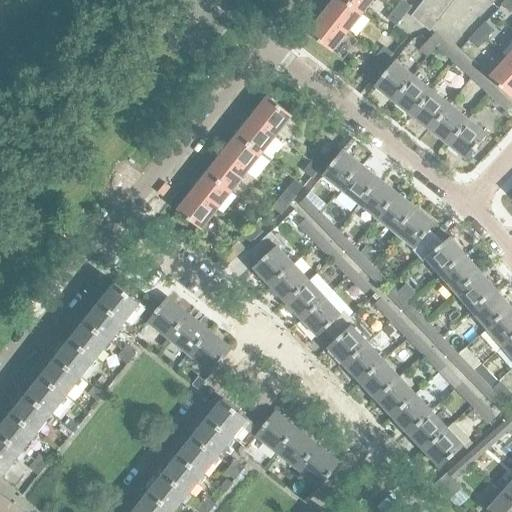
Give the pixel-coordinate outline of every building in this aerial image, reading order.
[(348,32),(363,13),(345,0),(334,0),(324,13),(348,32)] [(345,0),(363,13),(373,0),(345,0)] [(404,16),(411,7),(403,0),(396,9),(404,16)] [(439,21),(447,11),(433,0),(425,0),(421,6),(439,21)] [(433,0),(447,11),(455,1),(454,0),(433,0)] [(511,13),(511,12),(511,0),(508,0),(503,5),(511,13)] [(431,31),(439,21),(421,6),(412,17),(431,31)] [(397,25),(404,16),(396,9),(388,18),(397,25)] [(332,51),(348,32),(324,13),(309,32),(332,51)] [(479,32),(487,40),(495,31),(487,24),(479,32)] [(479,49),(487,40),(479,32),(471,41),(470,40),(461,50),(470,58),(479,49)] [(431,54),(438,46),(443,41),(436,33),(423,46),(431,54)] [(455,63),(461,57),(443,41),(438,46),(455,63)] [(377,56),(386,63),(393,54),(384,46),(377,56)] [(378,72),(386,63),(377,56),(370,65),(378,72)] [(472,78),(478,73),(461,57),(455,63),(472,78)] [(511,96),(511,63),(507,59),(490,77),(511,96)] [(414,76),(396,61),(395,61),(375,86),(394,101),(414,76)] [(489,94),(495,88),(478,73),(472,78),(489,94)] [(412,115),(432,90),(414,76),(394,101),(412,115)] [(507,111),(507,110),(511,104),(495,88),(489,94),(507,111)] [(431,130),(451,105),(432,90),(412,115),(431,130)] [(253,116),(277,135),(292,115),(268,96),(253,116)] [(449,144),(469,119),(451,105),(431,130),(449,144)] [(262,153),(277,135),(253,116),(238,135),(262,153)] [(469,119),(449,144),(468,159),(488,134),(469,119)] [(247,172),(262,153),(238,135),(223,153),(247,172)] [(342,189),(362,165),(343,150),(323,175),(342,189)] [(232,191),(247,172),(223,153),(208,172),(232,191)] [(312,162),(320,169),(328,160),(319,153),(312,162)] [(313,178),(320,169),(312,162),(304,172),(313,178)] [(360,204),(380,179),(362,165),(342,189),(360,204)] [(217,210),(232,191),(208,172),(193,191),(217,210)] [(378,218),(398,193),(380,179),(360,204),(378,218)] [(290,207),(298,197),(288,189),(280,198),(290,207)] [(202,229),(217,210),(193,191),(178,210),(202,229)] [(396,233),(416,208),(398,193),(378,218),(396,233)] [(300,204),(317,221),(330,204),(325,200),(321,205),(319,203),(316,206),(307,197),(300,204)] [(282,216),(290,207),(280,198),(273,208),(282,216)] [(317,221),(333,238),(339,230),(323,214),(331,204),(330,204),(317,221)] [(443,243),(438,237),(430,230),(436,223),(416,208),(396,233),(415,248),(414,250),(419,256),(424,261),(427,258),(443,243)] [(316,244),(323,237),(306,219),(298,226),(316,244)] [(255,224),(248,230),(256,238),(263,232),(255,224)] [(248,245),(256,238),(248,230),(241,237),(248,245)] [(333,238),(349,255),(356,247),(339,230),(333,238)] [(294,252),(288,257),(278,246),(281,242),(272,232),(251,252),(260,262),(254,268),(270,285),(294,263),(300,259),(294,252)] [(339,253),(323,237),(316,244),(331,260),(339,253)] [(442,276),(466,255),(450,237),(443,243),(427,258),(442,276)] [(349,255),(365,272),(372,264),(371,263),(377,255),(367,247),(362,253),(356,247),(349,255)] [(331,260),(347,277),(355,270),(339,253),(331,260)] [(458,294),(482,273),(466,255),(442,276),(458,294)] [(310,280),(294,263),(270,285),(286,302),(310,280)] [(372,264),(365,272),(382,289),(389,282),(372,264)] [(373,288),(355,270),(347,277),(365,295),(373,288)] [(473,311),(497,291),(482,273),(458,294),(473,311)] [(302,319),(326,297),(310,280),(286,302),(302,319)] [(0,428),(0,477),(1,478),(141,303),(116,283),(0,428)] [(405,312),(412,305),(394,287),(387,294),(405,312)] [(488,329),(511,308),(497,291),(473,311),(488,329)] [(169,339),(189,314),(167,297),(154,314),(148,322),(169,339)] [(331,336),(351,317),(345,310),(341,313),(326,297),(302,319),(318,336),(326,330),(331,336)] [(375,305),(390,321),(398,314),(382,298),(375,305)] [(154,314),(161,305),(155,300),(147,309),(154,314)] [(428,322),(412,305),(405,312),(421,329),(428,322)] [(503,347),(511,339),(511,308),(488,329),(503,347)] [(191,356),(211,331),(189,314),(169,339),(191,356)] [(390,321),(407,338),(414,331),(398,314),(390,321)] [(344,365),(368,342),(352,326),(356,323),(351,317),(331,336),(335,340),(328,347),(344,365)] [(445,339),(428,322),(421,329),(437,346),(445,339)] [(140,343),(146,335),(141,331),(135,339),(140,343)] [(213,373),(232,349),(211,331),(191,356),(213,373)] [(407,338),(423,355),(430,348),(414,331),(407,338)] [(461,356),(445,339),(437,346),(453,363),(461,356)] [(511,356),(511,339),(503,347),(511,356)] [(360,382),(384,360),(368,342),(344,365),(360,382)] [(128,345),(123,351),(133,358),(138,352),(128,345)] [(423,355),(439,372),(446,365),(430,348),(423,355)] [(128,364),(133,358),(123,351),(119,357),(128,364)] [(477,372),(461,356),(453,363),(470,379),(477,372)] [(376,399),(400,377),(384,360),(360,382),(376,399)] [(439,372),(455,389),(463,382),(446,365),(439,372)] [(493,389),(477,372),(470,379),(486,396),(493,389)] [(200,390),(206,382),(199,377),(193,385),(200,390)] [(392,416),(416,394),(400,377),(376,399),(392,416)] [(99,381),(94,388),(103,395),(108,389),(99,381)] [(455,389),(471,406),(479,399),(463,382),(455,389)] [(98,401),(103,395),(94,388),(89,394),(98,401)] [(509,405),(493,389),(486,396),(501,412),(509,405)] [(408,433),(432,411),(416,394),(392,416),(408,433)] [(133,511),(174,511),(248,419),(223,399),(133,511)] [(497,418),(479,399),(471,406),(489,424),(497,418)] [(277,453),(297,428),(275,411),(269,419),(256,436),(277,453)] [(424,450),(448,428),(432,411),(408,433),(424,450)] [(262,428),(269,419),(263,414),(255,423),(262,428)] [(509,432),(511,428),(511,417),(503,426),(509,432)] [(69,418),(65,425),(74,432),(79,426),(69,418)] [(441,467),(464,445),(465,446),(471,441),(455,423),(448,428),(424,450),(441,467)] [(69,438),(74,432),(65,425),(60,431),(69,438)] [(491,447),(509,432),(503,426),(485,441),(491,447)] [(299,470),(319,445),(297,428),(277,453),(299,470)] [(474,462),(491,447),(485,441),(468,457),(474,462)] [(321,487),(340,463),(319,445),(299,470),(321,487)] [(40,455),(35,462),(45,469),(50,462),(40,455)] [(455,480),(474,462),(468,457),(449,474),(455,480)] [(236,460),(231,466),(241,474),(245,468),(236,460)] [(39,476),(45,469),(35,462),(30,468),(39,476)] [(236,480),(241,474),(231,466),(226,472),(236,480)] [(450,497),(461,487),(447,473),(446,474),(436,483),(450,497)] [(307,504),(314,496),(307,491),(301,499),(307,504)] [(511,511),(511,496),(505,491),(488,509),(490,510),(488,511),(511,511)] [(202,503),(211,511),(216,505),(207,497),(202,503)] [(199,511),(210,511),(211,511),(202,503),(197,510),(199,511)]
